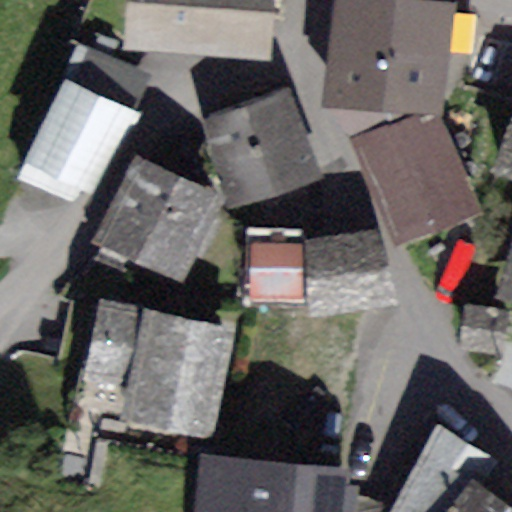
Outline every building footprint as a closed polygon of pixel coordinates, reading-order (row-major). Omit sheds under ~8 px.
[(254,0),(96,0),(94,55),(253,61),(254,0)] [(427,3),(406,0),(319,0),(311,93),(423,112),(427,3)] [(147,82),(62,50),(0,162),(0,169),(76,203),(147,82)] [(281,94),(189,135),(221,212),(313,169),(281,94)] [(511,115),(488,108),(468,179),(511,193),(511,115)] [(415,117),(339,128),(395,242),(472,217),(415,117)] [(209,201),(132,165),(81,251),(168,288),(209,201)] [(360,232),(280,245),(299,330),(389,314),(360,232)] [(464,339),(503,345),(507,310),(469,305),(464,339)] [(135,406),(203,420),(222,329),(110,306),(97,367),(141,376),(135,406)] [(335,511),(337,464),(181,458),(178,511),(335,511)] [(494,511),(441,479),(420,511),(494,511)]
